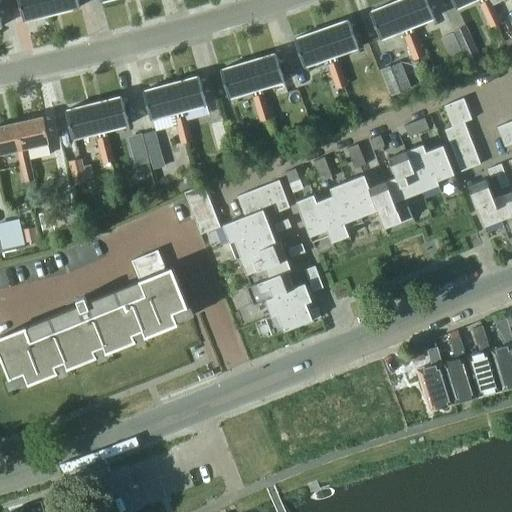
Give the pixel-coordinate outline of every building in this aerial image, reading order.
[(20,0),(25,18),(52,11),(49,0),(20,0)] [(49,0),(52,11),(79,4),(77,0),(49,0)] [(410,33),(406,34),(411,47),(419,44),(412,25),(433,16),(426,0),(402,0),(398,2),(410,33)] [(485,0),(486,1),(481,3),(487,16),(495,12),(489,0),(485,0)] [(403,28),(406,34),(410,33),(398,2),(372,12),(382,37),(403,28)] [(495,12),(487,16),(492,26),(500,22),(495,12)] [(350,20),(323,29),(332,57),(335,64),(330,65),(330,66),(334,77),(344,74),(340,62),(339,62),(336,55),(360,47),(350,20)] [(485,63),(479,52),(467,25),(454,31),(471,69),(485,63)] [(323,29),(295,39),(295,40),(305,67),(328,58),(330,65),(335,64),(332,57),(323,29)] [(442,38),(451,57),(462,51),(453,33),(442,38)] [(419,44),(411,47),(415,58),(424,55),(419,44)] [(264,57),(249,61),(257,89),(259,97),(255,98),(254,98),(258,110),(268,107),(265,95),(264,95),(262,88),(285,81),(277,53),(264,57)] [(249,61),(221,70),(229,98),(253,91),(255,98),(259,97),(257,89),(249,61)] [(381,70),(391,97),(412,88),(401,62),(381,70)] [(344,74),(334,77),(338,89),(343,87),(347,85),(344,74)] [(200,76),(172,83),(180,112),(182,119),(177,120),(180,132),(190,129),(187,117),(186,118),(184,110),(208,104),(200,76)] [(172,83),(144,91),(151,119),(175,113),(177,120),(182,119),(180,112),(172,83)] [(103,136),(98,137),(101,149),(110,147),(105,128),(128,123),(121,97),(94,104),(103,136)] [(449,116),(469,108),(465,98),(445,105),(449,116)] [(97,130),(98,137),(103,136),(94,104),(68,111),(74,136),(97,130)] [(268,107),(258,110),(261,121),(266,120),(271,118),(268,107)] [(469,108),(449,116),(453,126),(465,122),(466,122),(473,119),(469,108)] [(23,169),(32,167),(30,154),(29,154),(27,147),(50,142),(44,115),(17,121),(25,156),(20,157),(23,169)] [(416,121),(420,132),(430,129),(426,117),(416,121)] [(20,157),(25,156),(17,121),(0,125),(0,153),(19,149),(20,156),(20,157)] [(212,124),(219,152),(231,149),(224,121),(212,124)] [(410,136),(420,132),(416,121),(405,125),(410,136)] [(450,140),(470,132),(466,122),(465,122),(453,126),(446,129),(450,140)] [(506,147),(511,144),(511,130),(509,123),(498,127),(506,147)] [(190,129),(180,132),(183,143),(188,142),(193,141),(190,129)] [(454,150),(474,143),(470,132),(450,140),(454,150)] [(150,162),(149,158),(144,133),(130,137),(137,165),(150,162)] [(385,146),(381,135),(371,139),(375,150),(385,146)] [(458,161),(478,153),(474,143),(454,150),(458,161)] [(352,158),(362,154),(358,144),(348,148),(352,158)] [(407,151),(423,191),(439,185),(426,152),(423,144),(407,151)] [(426,152),(439,185),(442,192),(460,185),(444,145),(426,152)] [(110,147),(101,149),(105,162),(113,160),(110,147)] [(395,202),(406,197),(423,191),(407,151),(389,158),(396,177),(387,181),(395,202)] [(478,153),(458,161),(462,171),(482,164),(478,153)] [(166,166),(162,154),(151,157),(154,169),(166,166)] [(362,154),(352,158),(356,168),(366,164),(362,154)] [(325,157),(314,161),(318,171),(329,167),(325,157)] [(88,181),(83,158),(69,161),(75,185),(88,181)] [(210,170),(207,160),(198,163),(201,173),(210,170)] [(497,175),(505,172),(502,163),(488,169),(492,177),(497,175)] [(32,167),(23,169),(26,181),(35,179),(32,167)] [(333,177),(329,167),(318,171),(322,181),(333,177)] [(286,172),(290,183),(300,179),(296,168),(286,172)] [(505,172),(497,175),(502,188),(511,185),(505,172)] [(369,188),(370,187),(365,174),(348,181),(363,221),(380,215),(369,188)] [(269,183),(277,203),(288,199),(280,179),(269,183)] [(511,215),(511,212),(505,194),(495,198),(487,179),(469,186),(485,226),(502,220),(511,215)] [(347,228),(363,221),(348,181),(331,188),(333,195),(334,195),(347,228)] [(414,217),(406,197),(395,202),(387,181),(370,187),(369,188),(380,215),(385,228),(414,217)] [(267,207),(274,205),(277,203),(269,183),(259,188),(267,207)] [(189,202),(209,194),(205,184),(185,192),(189,202)] [(90,185),(80,187),(83,198),(92,196),(90,185)] [(264,208),(267,207),(259,188),(248,192),(256,212),(264,208)] [(511,212),(511,215),(502,220),(509,239),(511,237),(511,191),(505,194),(511,212)] [(246,216),(256,212),(248,192),(238,196),(246,216)] [(209,194),(189,202),(193,213),(213,205),(209,194)] [(317,202),(318,201),(315,194),(297,201),(313,241),(329,235),(317,202)] [(350,235),(347,228),(334,195),(333,195),(318,201),(317,202),(329,235),(332,242),(350,235)] [(277,203),(274,205),(277,212),(291,207),(288,199),(277,203)] [(213,205),(193,213),(197,223),(217,216),(213,205)] [(40,214),(44,234),(79,227),(75,207),(40,214)] [(230,241),(271,226),(264,208),(256,212),(246,216),(224,224),(230,241)] [(217,216),(197,223),(201,234),(221,226),(217,216)] [(292,226),(289,218),(275,224),(278,232),(292,226)] [(278,243),(277,242),(271,226),(230,241),(237,259),(241,257),(278,243)] [(39,240),(36,227),(24,229),(27,243),(39,240)] [(269,265),(288,258),(281,241),(277,242),(278,243),(241,257),(251,285),(274,276),(269,265)] [(307,251),(303,243),(289,248),(292,257),(307,251)] [(27,326),(0,337),(0,351),(11,378),(25,373),(29,383),(59,371),(56,364),(65,361),(68,368),(98,355),(95,348),(104,345),(107,352),(137,340),(134,333),(143,329),(146,336),(179,323),(174,312),(188,307),(178,283),(180,282),(179,281),(173,283),(159,249),(132,260),(141,281),(88,302),(86,296),(77,300),(80,306),(27,327),(27,326)] [(274,276),(251,285),(248,286),(255,304),(266,299),(295,288),(295,287),(289,271),(292,270),(288,258),(269,265),(274,276)] [(310,280),(320,276),(316,266),(306,270),(310,280)] [(320,276),(310,280),(314,291),(324,287),(320,276)] [(295,288),(266,299),(272,315),(307,302),(307,303),(313,300),(306,283),(295,287),(295,288)] [(310,309),(307,303),(307,302),(272,315),(266,317),(273,335),(322,316),(318,306),(310,309)] [(511,334),(507,318),(496,321),(500,336),(502,335),(504,345),(490,349),(501,389),(511,386),(511,334)] [(490,349),(483,325),(472,328),(475,337),(476,337),(480,351),(466,356),(464,356),(476,397),(501,389),(490,349)] [(466,356),(465,350),(460,336),(450,339),(456,359),(443,363),(442,363),(454,404),(476,397),(464,356),(466,356)] [(442,363),(443,363),(438,346),(428,349),(433,365),(419,369),(431,410),(437,408),(454,404),(442,363)]
